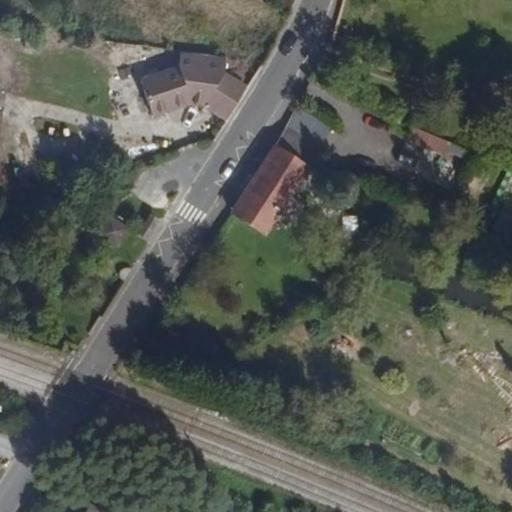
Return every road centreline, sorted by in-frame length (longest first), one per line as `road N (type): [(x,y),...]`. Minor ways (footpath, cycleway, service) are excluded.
road 1 (secondary): [(0,511),(267,94),(316,0)]
road 2 (track): [(297,41),(454,92),(511,77)]
